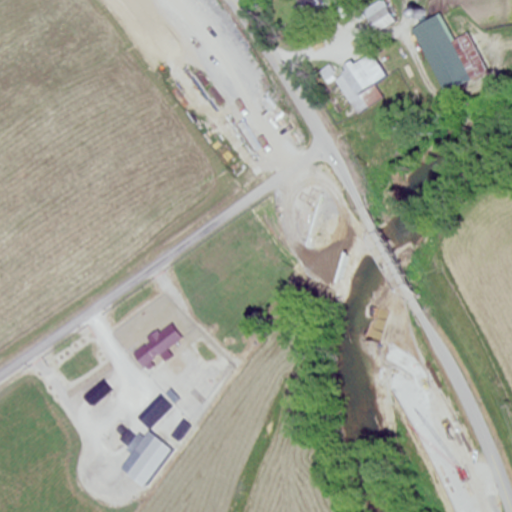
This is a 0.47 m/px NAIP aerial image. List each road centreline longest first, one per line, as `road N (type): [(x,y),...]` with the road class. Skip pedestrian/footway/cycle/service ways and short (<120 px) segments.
road 1 (residential): [(0,375),(332,148)]
road 2 (secondary): [(402,274),(479,416),(511,500)]
road 3 (secondary): [(232,0),(366,206)]
